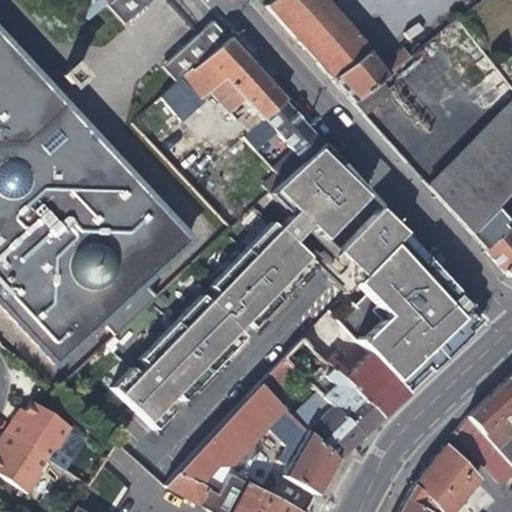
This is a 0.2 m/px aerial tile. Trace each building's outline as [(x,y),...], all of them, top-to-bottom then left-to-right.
[(97,0),(105,8),(114,0),(97,0)] [(114,0),(105,8),(121,25),(152,0),(114,0)] [(377,65),(319,0),(270,0),(263,6),(302,49),(349,102),(353,100),(375,83),(406,58),(400,52),(389,61),(386,58),(377,65)] [(259,123),(263,120),(282,103),(251,68),(226,41),(211,24),(165,64),(179,79),(173,85),(158,98),(179,121),(201,101),(198,98),(206,91),(227,114),(241,102),(259,123)] [(0,309),(50,364),(97,321),(105,329),(146,292),(138,284),(185,241),(84,131),(78,137),(55,112),(60,106),(0,40),(0,309)] [(179,79),(165,64),(159,70),(173,85),(179,79)] [(60,78),(67,86),(75,79),(68,71),(60,78)] [(385,97),(375,83),(353,100),(349,102),(362,116),(385,97)] [(173,126),(179,121),(158,98),(152,104),(173,126)] [(263,120),(291,153),(270,170),(274,174),(281,182),(301,164),(303,162),(320,147),(297,120),(282,103),(263,120)] [(84,131),(60,106),(55,112),(78,137),(84,131)] [(428,189),(434,196),(451,181),(485,218),(511,194),(511,109),(446,166),(424,185),(428,189)] [(210,163),(223,180),(251,158),(238,141),(210,163)] [(366,197),(320,147),(303,162),(301,164),(281,182),(270,192),(292,215),(287,219),(275,231),(269,224),(206,286),(212,292),(203,301),(197,295),(133,357),(139,363),(130,372),(124,366),(103,385),(144,427),(164,408),(158,401),(167,392),(174,399),(237,337),(231,330),(240,321),(247,328),(310,266),(289,244),(305,228),(319,243),(366,197)] [(274,174),(259,187),(267,195),(270,192),(281,182),(274,174)] [(467,234),(485,218),(451,181),(434,196),(448,212),(467,234)] [(292,215),(270,192),(267,195),(265,196),(287,219),(292,215)] [(333,257),(379,212),(372,205),(366,197),(319,243),(305,228),(289,244),(310,266),(340,298),(356,281),(333,257)] [(333,257),(356,281),(400,235),(379,212),(333,257)] [(511,276),(511,234),(511,236),(506,230),(511,225),(506,219),(500,224),(493,214),(468,235),(497,269),(499,271),(501,271),(506,275),(511,276)] [(358,346),(366,354),(404,394),(480,322),(405,232),(356,281),(388,317),(358,346)] [(151,298),(146,292),(105,329),(110,335),(151,298)] [(337,365),(333,369),(377,419),(404,394),(366,354),(346,374),(337,365)] [(279,361),(255,387),(272,403),(296,377),(279,361)] [(305,385),(317,397),(360,436),(377,419),(333,369),(328,366),(305,385)] [(511,370),(503,379),(511,390),(511,370)] [(511,409),(511,390),(503,379),(485,396),(463,417),(493,450),(511,433),(511,430),(501,419),(511,409)] [(322,480),(333,461),(311,440),(292,423),(272,403),(255,387),(225,418),(171,475),(194,483),(212,464),(215,466),(228,464),(263,428),(291,454),(279,477),(314,496),(322,480)] [(317,397),(296,419),(314,436),(311,440),(333,461),(360,436),(317,397)] [(16,425),(10,421),(1,434),(43,461),(52,449),(55,451),(69,430),(30,404),(22,415),(16,425)] [(14,415),(10,421),(16,425),(22,415),(17,411),(14,415)] [(496,484),(511,470),(493,450),(463,417),(457,425),(449,435),(496,484)] [(292,423),(311,440),(314,436),(296,419),(292,423)] [(511,433),(493,450),(511,470),(511,471),(511,433)] [(36,472),(43,461),(1,434),(0,435),(0,479),(25,496),(40,474),(36,472)] [(428,463),(410,486),(435,511),(446,511),(470,480),(441,447),(428,463)] [(206,511),(295,511),(227,476),(217,495),(194,483),(171,475),(161,487),(206,511)] [(435,511),(410,486),(408,490),(396,510),(395,511),(435,511)]
